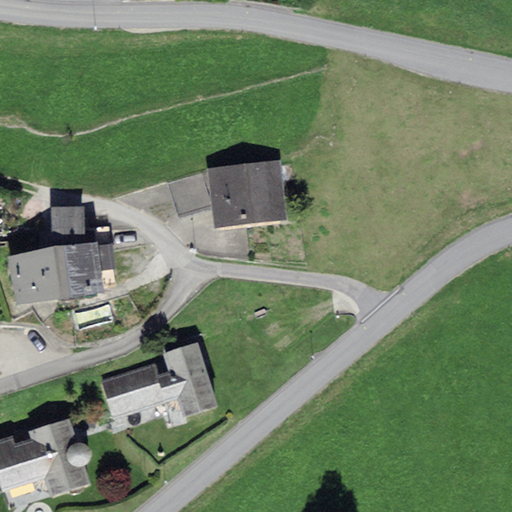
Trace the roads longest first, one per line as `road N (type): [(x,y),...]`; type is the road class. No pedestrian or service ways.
road 1 (unclassified): [(511,85),(478,84),(292,22),(225,12),(0,5)]
road 2 (unclassified): [(154,511),(387,314),(473,249),(511,232)]
